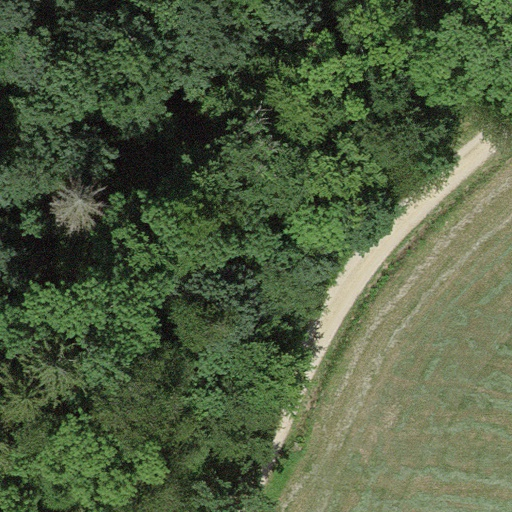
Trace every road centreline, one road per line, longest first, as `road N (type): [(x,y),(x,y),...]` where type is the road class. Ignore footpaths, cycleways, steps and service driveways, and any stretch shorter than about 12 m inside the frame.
road 1 (track): [(511,124),(424,198),(330,297),(231,511)]
road 2 (track): [(268,435),(283,260),(357,61)]
